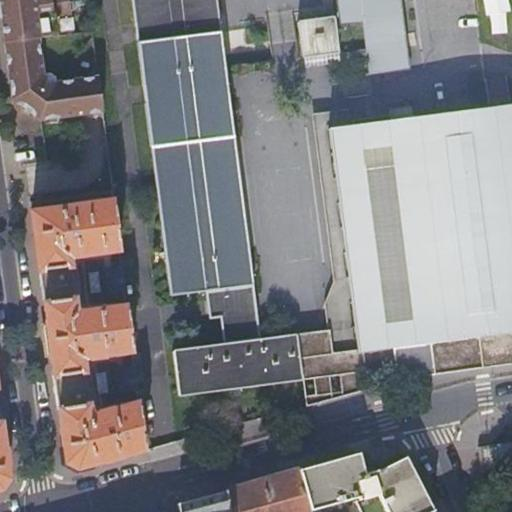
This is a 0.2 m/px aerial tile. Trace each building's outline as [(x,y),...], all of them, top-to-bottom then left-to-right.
[(0,30),(4,62),(39,58),(37,40),(54,38),(52,19),(68,17),(65,0),(56,0),(0,6),(0,30)] [(129,0),(168,296),(205,292),(253,286),(249,251),(234,138),(216,0),(129,0)] [(336,0),(338,15),(361,12),(368,65),(407,60),(398,0),(336,0)] [(339,55),(333,10),(297,15),(303,59),(339,55)] [(36,123),(101,115),(97,79),(53,85),(52,79),(47,75),(41,76),(39,58),(4,62),(9,100),(36,123)] [(511,98),(328,119),(354,354),(364,353),(366,374),(373,373),(397,370),(398,381),(431,373),(434,372),(432,351),(440,350),(440,338),(469,335),(472,367),(511,361),(511,98)] [(284,246),(269,133),(234,138),(249,251),(284,246)] [(76,468),(142,450),(136,402),(88,415),(85,404),(79,358),(130,351),(124,304),(73,311),(67,256),(117,249),(111,199),(30,210),(44,320),(42,320),(47,357),(49,357),(61,447),(63,461),(76,468)] [(253,286),(205,292),(208,319),(218,317),(221,345),(260,340),(253,286)] [(432,351),(434,372),(472,367),(469,335),(440,338),(440,350),(432,351)] [(260,340),(221,345),(170,350),(175,396),(301,383),(296,336),(260,340)] [(493,445),(496,461),(511,458),(510,449),(509,443),(493,445)] [(356,454),(296,470),(307,510),(355,497),(355,500),(352,502),(357,511),(430,511),(403,458),(377,470),(361,474),(356,454)] [(307,511),(307,510),(296,470),(224,490),(226,511),(307,511)] [(226,511),(224,490),(175,503),(174,503),(173,505),(175,507),(175,511),(226,511)]
